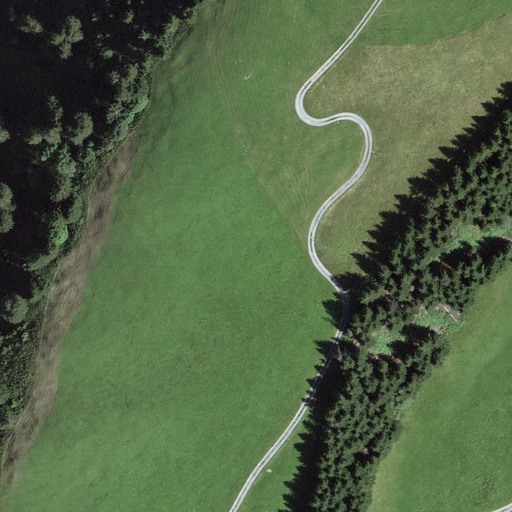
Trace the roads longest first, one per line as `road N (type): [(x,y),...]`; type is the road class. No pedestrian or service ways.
road 1 (track): [(231,511),(308,401),(340,333),(343,295),(310,240),(319,217),(367,160),(368,134),(354,117),(315,123),(300,109),(307,87),(383,0)]
road 2 (track): [(346,308),(511,100)]
